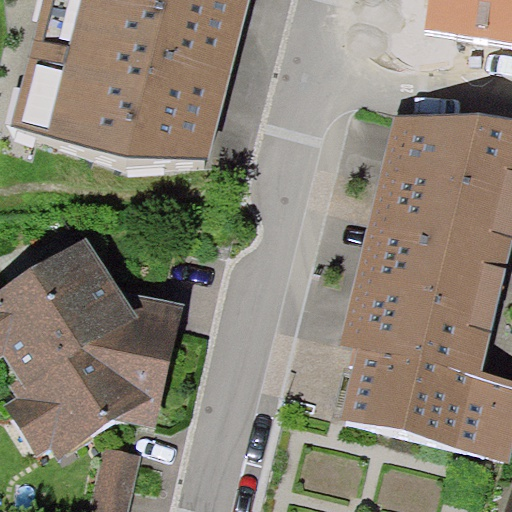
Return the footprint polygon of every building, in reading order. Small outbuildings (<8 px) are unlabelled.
[(40,0),(8,156),(127,203),(215,193),(260,0),(40,0)] [(511,0),(428,0),(423,33),(511,49),(511,0)] [(511,119),(397,114),(343,343),(358,347),(511,386),(511,119)] [(109,251),(0,315),(0,371),(65,479),(133,438),(173,448),(205,324),(144,308),(109,251)] [(509,460),(511,440),(511,386),(358,347),(338,419),(509,460)] [(132,511),(139,482),(103,473),(94,511),(132,511)] [(511,511),(511,487),(507,486),(500,511),(511,511)]
